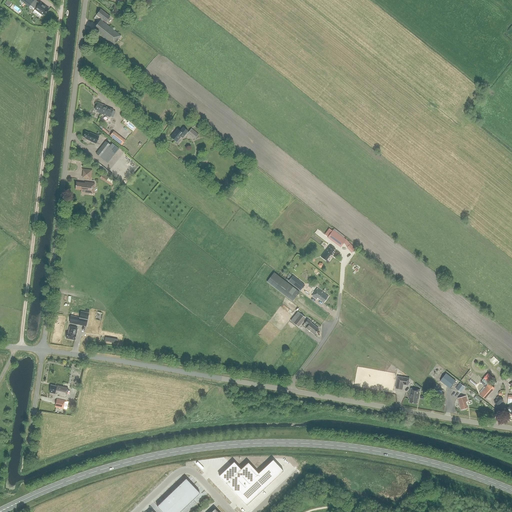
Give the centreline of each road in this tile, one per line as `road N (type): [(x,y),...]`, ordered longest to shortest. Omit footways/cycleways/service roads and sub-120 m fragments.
road 1 (primary): [(511,490),(390,453),(269,442),(123,463),(0,511)]
road 2 (unclassified): [(42,349),(84,0)]
road 3 (track): [(19,347),(60,13),(51,5)]
road 4 (residential): [(290,390),(42,349)]
road 5 (residential): [(511,428),(290,390)]
road 6 (residential): [(290,390),(338,314),(343,251),(325,237)]
road 7 (residential): [(135,511),(181,469),(193,471),(231,511)]
